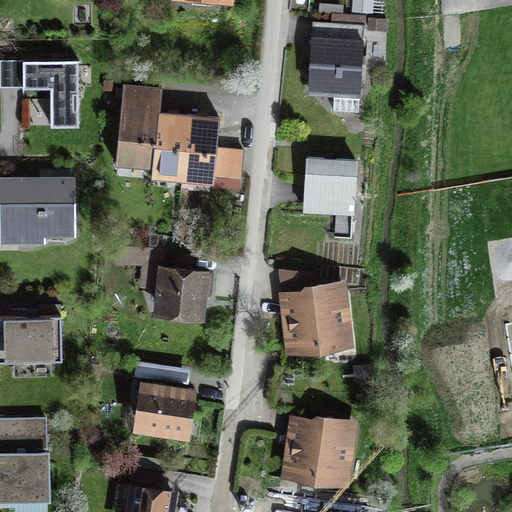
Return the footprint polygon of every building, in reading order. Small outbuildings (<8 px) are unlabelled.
[(331,22),(330,38),(313,37),(309,88),(311,89),(311,88),(358,90),(358,91),(359,91),(364,24),(331,22)] [(79,59),(0,59),(0,87),(51,87),(51,126),(80,126),(79,59)] [(126,86),(120,155),(153,158),(157,112),(159,89),(126,86)] [(187,114),(157,112),(153,158),(152,168),(182,171),(187,114)] [(216,117),(187,114),(182,171),(240,176),(242,150),(214,147),(216,117)] [(356,159),(308,156),(304,210),(306,210),(306,209),(336,210),(335,236),(351,237),(356,159)] [(75,179),(0,179),(0,243),(75,243),(75,179)] [(166,249),(117,246),(116,260),(166,262),(166,249)] [(201,274),(164,268),(158,307),(196,312),(201,274)] [(312,293),(286,295),(292,345),(318,343),(324,347),(340,345),(347,337),(342,290),(328,291),(325,286),(319,284),(314,287),(312,293)] [(0,359),(61,359),(61,313),(0,313),(0,359)] [(279,365),(276,387),(307,392),(310,370),(279,365)] [(147,385),(141,422),(184,429),(190,392),(147,385)] [(307,392),(276,387),(273,407),(304,412),(307,392)] [(45,418),(0,417),(0,432),(46,430),(45,418)] [(321,423),(296,419),(288,469),(315,473),(318,479),(335,481),(343,475),(350,427),(337,425),(335,420),(330,417),(325,418),(321,423)] [(46,430),(0,432),(0,438),(0,447),(46,445),(46,430)] [(46,453),(0,454),(0,496),(47,495),(46,453)] [(168,511),(171,494),(134,487),(129,511),(168,511)]
